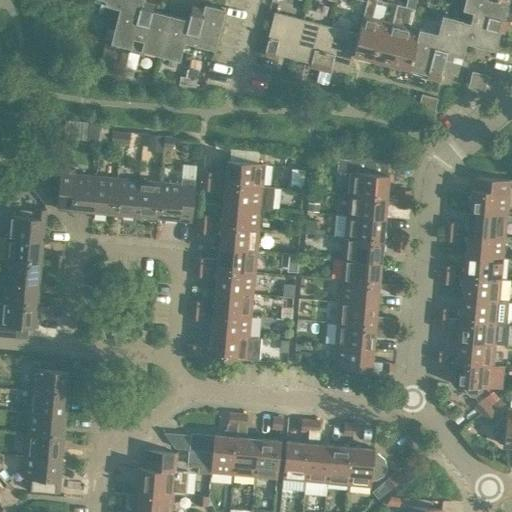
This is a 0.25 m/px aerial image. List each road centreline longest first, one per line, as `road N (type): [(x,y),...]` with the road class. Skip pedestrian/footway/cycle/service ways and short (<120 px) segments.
road 1 (residential): [(411,403),(434,174),(511,103)]
road 2 (residential): [(172,359),(183,268),(166,249),(78,246),(70,348)]
road 3 (residential): [(187,391),(411,403)]
road 4 (residential): [(96,511),(102,461),(187,391)]
